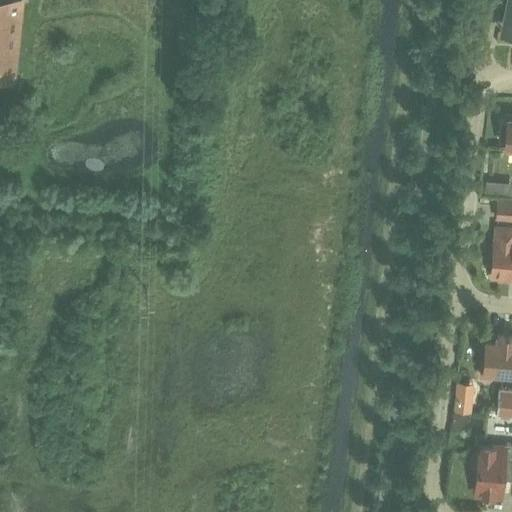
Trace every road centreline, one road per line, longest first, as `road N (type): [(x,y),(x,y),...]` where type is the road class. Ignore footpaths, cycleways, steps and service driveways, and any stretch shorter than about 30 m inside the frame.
road 1 (residential): [(454,305),(485,78)]
road 2 (residential): [(430,511),(454,305)]
